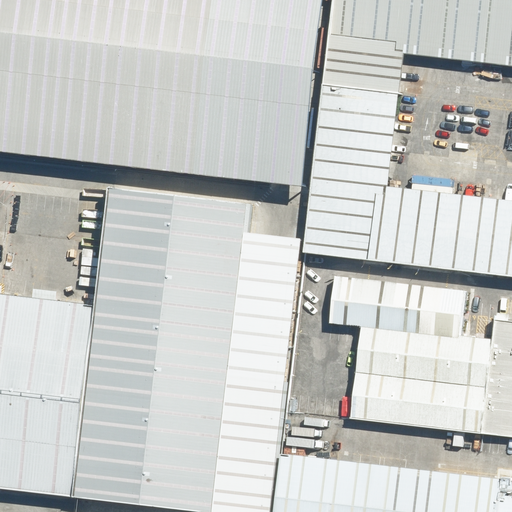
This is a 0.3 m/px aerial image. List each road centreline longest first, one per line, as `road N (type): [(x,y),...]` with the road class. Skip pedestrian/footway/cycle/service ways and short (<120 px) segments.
road 1 (unknown): [(0,171),(266,196),(286,222),(281,268),(328,272)]
road 2 (unknown): [(511,107),(442,105),(426,150),(438,172),(511,184)]
road 3 (unknown): [(328,272),(511,289)]
road 4 (unknown): [(511,464),(341,438)]
